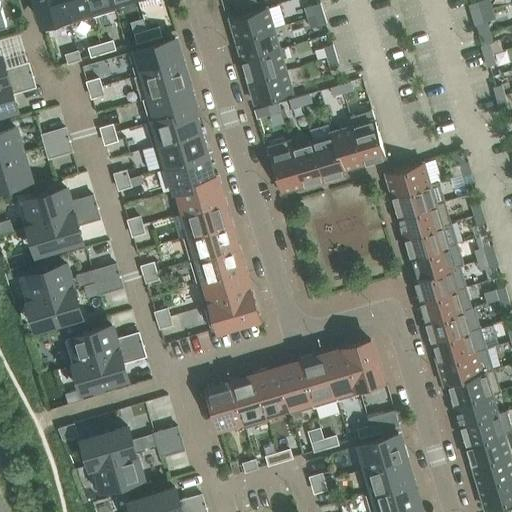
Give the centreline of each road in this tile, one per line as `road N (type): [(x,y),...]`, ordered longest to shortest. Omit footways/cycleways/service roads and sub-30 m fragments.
road 1 (residential): [(174,378),(80,98),(50,79),(36,37)]
road 2 (residential): [(193,0),(295,337)]
road 3 (residential): [(295,337),(390,312),(451,511)]
road 4 (residential): [(472,139),(406,159),(359,0)]
road 5 (residential): [(432,0),(472,139)]
road 6 (residential): [(229,511),(174,378)]
road 7 (residential): [(174,378),(38,424)]
road 8 (residential): [(472,139),(511,273)]
road 9 (residential): [(295,337),(174,378)]
